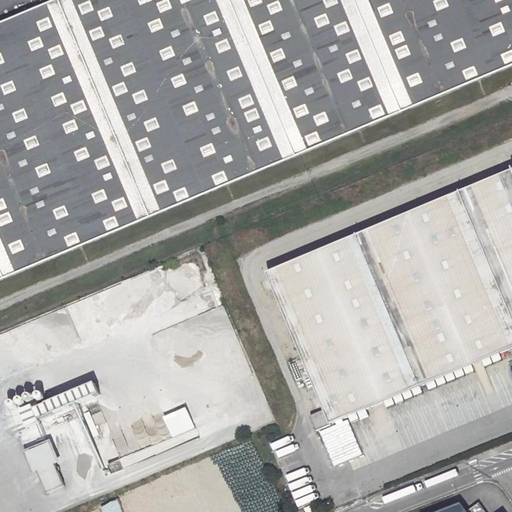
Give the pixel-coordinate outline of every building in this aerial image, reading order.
[(511,0),(0,0),(0,277),(511,64),(511,0)] [(511,181),(508,172),(264,278),(323,414),(309,420),(316,435),(330,429),(329,428),(511,348),(511,181)] [(98,395),(94,385),(32,409),(36,420),(98,395)] [(30,405),(17,410),(24,429),(37,424),(36,420),(32,409),(30,405)] [(189,410),(166,418),(174,438),(197,430),(189,410)] [(47,446),(26,454),(42,493),(62,485),(47,446)] [(486,511),(481,503),(468,511),(463,504),(440,511),(486,511)]
